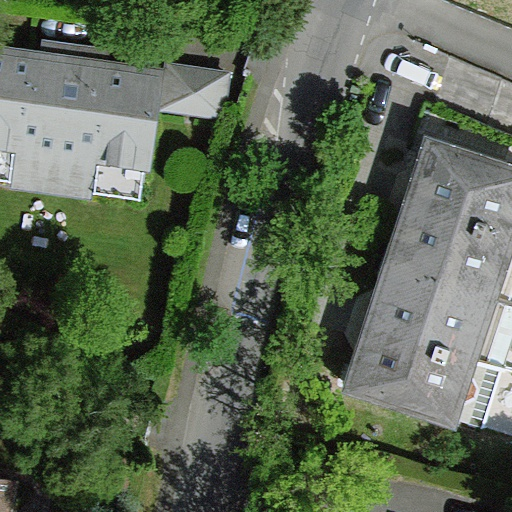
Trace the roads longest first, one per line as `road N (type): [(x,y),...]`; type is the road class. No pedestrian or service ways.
road 1 (residential): [(196,511),(205,445),(342,0)]
road 2 (unknown): [(205,445),(307,511)]
